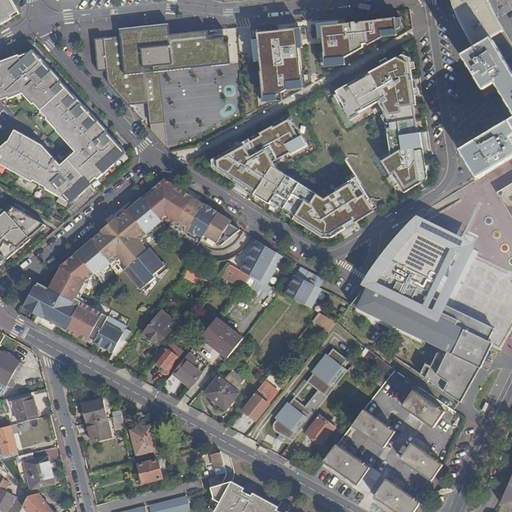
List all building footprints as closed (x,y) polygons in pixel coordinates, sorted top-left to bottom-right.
[(18,12),(11,0),(0,0),(0,24),(13,18),(11,16),(18,12)] [(511,71),(492,38),(504,31),(501,26),(499,22),(497,18),(495,14),(493,11),(491,8),(490,5),(489,3),(487,0),(452,0),(453,1),(455,6),(456,9),(458,14),(461,20),(463,24),(466,30),(468,34),(472,41),(474,45),(476,48),(464,55),(485,90),(497,83),(511,108),(511,119),(462,150),(479,178),(511,158),(511,138),(511,137),(511,71)] [(487,0),(489,3),(490,5),(491,8),(493,11),(495,14),(497,18),(505,14),(503,9),(501,5),(499,0),(498,0),(487,0)] [(409,18),(260,30),(267,107),(410,32),(409,18)] [(121,36),(141,34),(142,37),(169,35),(167,24),(120,29),(121,36)] [(121,36),(95,39),(98,72),(107,71),(108,83),(128,105),(149,103),(146,72),(160,71),(232,64),(229,42),(225,43),(223,29),(169,35),(142,37),(141,34),(121,36)] [(33,50),(0,62),(0,100),(8,98),(8,100),(23,94),(74,150),(59,164),(41,143),(13,132),(8,145),(7,144),(0,150),(0,163),(71,203),(86,189),(85,188),(96,178),(98,179),(114,164),(113,162),(125,151),(119,144),(116,147),(112,143),(103,133),(106,130),(75,96),(74,97),(60,83),(62,81),(33,50)] [(346,86),(337,91),(338,94),(346,107),(344,108),(351,120),(361,114),(360,112),(379,102),(384,111),(386,115),(390,122),(391,128),(388,128),(391,147),(392,155),(390,157),(383,161),(391,174),(392,175),(394,174),(400,184),(405,192),(424,181),(428,178),(425,159),(421,132),(418,132),(418,131),(416,118),(414,106),(414,105),(417,104),(416,99),(415,92),(413,75),(412,72),(411,65),(410,57),(403,54),(396,58),(388,63),(382,66),(371,72),(370,73),(371,75),(362,80),(360,78),(346,86)] [(160,71),(146,72),(149,103),(151,125),(165,123),(160,71)] [(371,75),(370,73),(369,71),(360,77),(360,78),(362,80),(371,75)] [(75,96),(62,81),(60,83),(74,97),(75,96)] [(344,108),(346,107),(338,94),(335,96),(342,109),(344,108)] [(233,148),(213,159),(214,168),(234,181),(248,189),(249,187),(257,192),(256,194),(270,203),(271,203),(272,201),(277,204),(278,205),(290,212),(296,216),(294,219),(307,227),(314,230),(315,231),(324,237),(333,237),(347,228),(345,225),(354,219),(357,222),(366,216),(375,211),(374,209),(369,200),(371,198),(367,192),(357,177),(356,178),(350,181),(346,184),(337,190),(338,191),(337,192),(328,198),(326,199),(318,194),(300,183),(278,169),(278,168),(274,162),(289,154),(290,155),(292,154),(308,146),(302,136),(300,137),(299,136),(291,120),(290,119),(275,127),(274,126),(260,133),(262,136),(252,141),(250,139),(233,148)] [(293,119),(291,120),(299,136),(302,135),(293,119)] [(165,123),(151,125),(152,132),(168,150),(165,123)] [(115,140),(106,130),(103,133),(112,143),(115,140)] [(250,138),(250,139),(252,141),(262,136),(260,133),(260,132),(250,138)] [(113,162),(114,164),(127,153),(125,151),(113,162)] [(394,174),(392,175),(391,176),(397,186),(400,184),(394,174)] [(98,179),(96,178),(85,188),(86,189),(98,179)] [(107,348),(106,349),(113,353),(121,339),(124,341),(131,332),(126,329),(127,327),(76,299),(86,282),(100,271),(102,273),(119,258),(127,268),(124,271),(141,291),(156,278),(154,276),(165,267),(150,249),(148,251),(140,241),(157,227),(156,225),(166,216),(169,219),(168,221),(201,242),(204,237),(221,247),(242,232),(231,225),(233,222),(206,206),(199,202),(198,204),(193,200),(194,199),(166,181),(128,210),(127,210),(117,218),(101,231),(102,232),(91,240),(91,241),(60,267),(61,268),(49,289),(38,283),(37,286),(35,285),(25,305),(26,305),(24,308),(44,319),(44,318),(67,331),(88,343),(90,338),(95,341),(94,343),(101,347),(102,345),(104,346),(107,348)] [(511,183),(497,193),(511,217),(511,183)] [(248,189),(247,190),(255,195),(256,194),(257,192),(249,187),(248,189)] [(372,198),(371,198),(369,200),(374,209),(376,207),(377,206),(372,198)] [(0,266),(47,225),(11,206),(0,215),(0,266)] [(354,219),(345,225),(347,228),(348,229),(357,224),(357,222),(354,219)] [(418,221),(414,225),(458,246),(440,284),(436,283),(429,297),(444,304),(471,246),(418,221)] [(443,350),(481,368),(494,343),(489,341),(495,329),(444,304),(429,297),(436,283),(440,284),(458,246),(414,225),(401,238),(396,244),(387,256),(374,274),(375,274),(370,284),(369,283),(351,306),(443,350)] [(245,263),(241,271),(251,276),(268,285),(283,257),(257,241),(253,249),(255,250),(253,253),(251,252),(248,259),(250,260),(247,264),(245,263)] [(242,288),(242,287),(251,276),(241,271),(230,265),(221,276),(242,288)] [(296,275),(285,294),(287,295),(312,309),(322,289),(320,288),(324,280),(301,268),(296,276),(296,275)] [(209,291),(215,284),(188,270),(183,276),(209,291)] [(258,291),(256,294),(265,299),(269,293),(273,288),(268,285),(251,276),(242,287),(251,292),(253,288),(258,291)] [(281,292),(273,288),(269,293),(277,297),(281,292)] [(281,292),(277,297),(283,301),(287,295),(285,294),(281,292)] [(162,311),(145,334),(159,346),(177,323),(162,311)] [(319,313),(314,320),(330,332),(337,323),(319,313)] [(226,360),(244,338),(219,317),(200,338),(226,360)] [(171,341),(155,361),(169,372),(184,351),(171,341)] [(343,364),(348,358),(334,347),(328,356),(326,354),(315,369),(317,370),(309,381),(321,390),(307,407),(296,398),(290,405),(288,403),(279,415),(281,417),(274,425),(274,426),(274,428),(274,429),(275,430),(276,432),(293,441),(348,371),(343,364)] [(376,366),(381,360),(366,348),(362,353),(366,356),(365,357),(376,366)] [(0,381),(6,385),(19,361),(0,350),(0,381)] [(481,368),(443,350),(441,354),(439,353),(426,378),(462,403),(468,391),(473,383),(481,368)] [(202,373),(186,360),(176,373),(178,375),(192,386),(202,373)] [(395,370),(381,360),(376,366),(387,375),(390,377),(395,370)] [(13,383),(10,382),(21,362),(19,361),(6,385),(8,386),(9,385),(11,386),(13,383)] [(229,374),(224,381),(236,390),(242,383),(229,374)] [(382,388),(390,377),(387,375),(384,379),(382,377),(377,384),(382,388)] [(240,393),(236,390),(224,381),(218,376),(205,394),(226,411),(240,393)] [(308,383),(298,400),(308,405),(318,389),(308,383)] [(269,402),(277,392),(267,384),(258,395),(257,394),(244,411),(256,421),(270,403),(269,402)] [(445,412),(414,390),(403,406),(434,428),(445,412)] [(39,419),(36,406),(33,396),(14,401),(15,405),(19,424),(39,419)] [(108,419),(103,399),(83,404),(85,411),(88,424),(108,419)] [(396,432),(365,410),(353,426),(385,448),(396,432)] [(124,426),(122,415),(114,417),(112,417),(115,429),(124,426)] [(336,428),(321,416),(307,433),(323,445),(336,428)] [(112,437),(108,419),(88,424),(93,442),(112,437)] [(158,450),(152,425),(140,428),(141,429),(142,434),(133,436),(137,455),(158,450)] [(19,456),(11,426),(0,428),(0,440),(3,452),(0,452),(0,458),(1,461),(16,457),(19,456)] [(142,434),(141,429),(140,428),(131,431),(129,431),(135,455),(137,455),(133,436),(142,434)] [(341,441),(343,442),(351,432),(349,430),(341,441)] [(401,459),(432,481),(443,465),(412,443),(401,459)] [(337,445),(325,461),(366,489),(367,487),(369,486),(371,488),(380,475),(337,445)] [(224,465),(221,452),(212,455),(216,468),(224,465)] [(49,477),(44,457),(34,459),(33,453),(19,456),(16,457),(18,464),(24,462),(27,474),(31,489),(55,483),(54,476),(49,477)] [(54,476),(49,456),(44,457),(49,477),(54,476)] [(163,478),(158,460),(139,465),(143,483),(163,478)] [(226,473),(224,465),(216,468),(217,472),(206,474),(207,478),(226,473)] [(206,474),(204,466),(197,468),(196,469),(199,480),(200,479),(207,478),(206,474)] [(287,511),(289,509),(285,507),(280,504),(279,507),(254,494),(255,491),(251,488),(246,486),(244,488),(232,482),(221,485),(219,478),(210,481),(212,488),(211,488),(214,497),(210,505),(217,509),(222,511),(287,511)] [(19,511),(25,502),(6,492),(10,484),(4,480),(1,486),(0,486),(0,508),(7,511),(19,511)] [(414,511),(421,504),(387,480),(376,496),(398,511),(414,511)] [(427,485),(421,498),(423,499),(430,486),(427,485)] [(501,505),(504,506),(511,494),(507,492),(501,505)] [(54,511),(39,493),(29,496),(41,511),(54,511)] [(41,511),(29,496),(25,502),(19,511),(41,511)] [(150,511),(187,511),(191,511),(187,496),(149,506),(150,511)]
